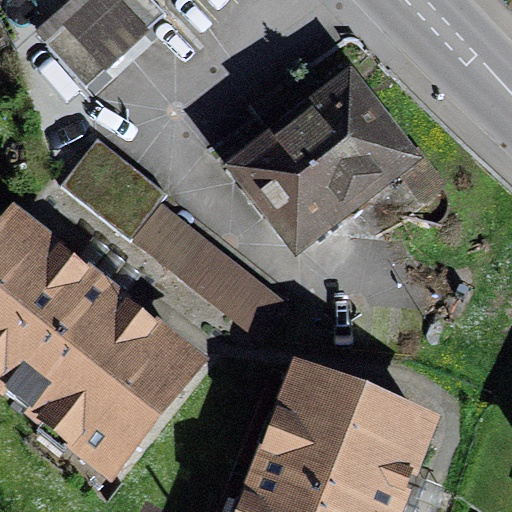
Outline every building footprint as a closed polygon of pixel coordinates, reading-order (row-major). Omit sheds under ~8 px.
[(89,83),(160,14),(146,0),(101,0),(54,46),(89,83)] [(415,174),(358,96),(242,181),(299,259),(415,174)] [(98,143),(64,186),(135,241),(169,198),(98,143)] [(192,375),(22,241),(0,268),(0,377),(25,397),(117,470),(192,375)] [(404,511),(435,437),(303,384),(250,511),(404,511)] [(511,511),(511,423),(469,511),(511,511)]
